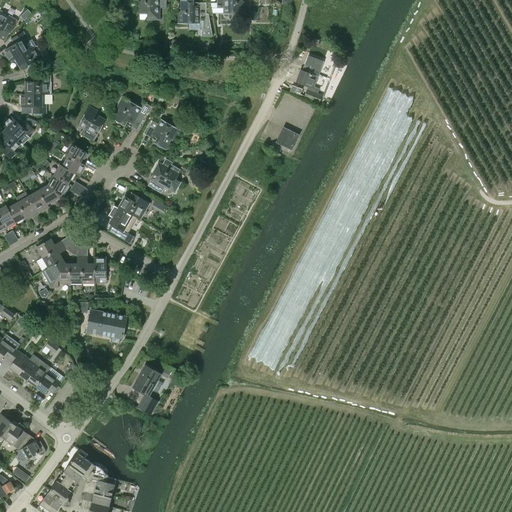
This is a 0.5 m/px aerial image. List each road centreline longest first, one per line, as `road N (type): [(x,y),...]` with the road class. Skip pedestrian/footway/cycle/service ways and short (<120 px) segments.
road 1 (residential): [(174,277),(278,81),(305,0)]
road 2 (residential): [(69,439),(138,347),(174,277)]
